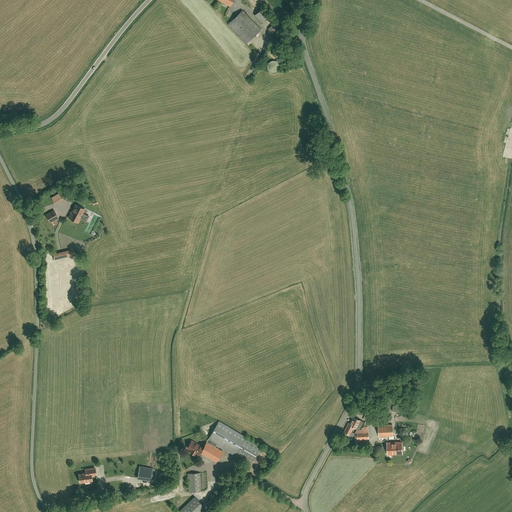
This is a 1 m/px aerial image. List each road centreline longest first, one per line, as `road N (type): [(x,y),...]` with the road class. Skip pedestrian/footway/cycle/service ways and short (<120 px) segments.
road 1 (unclassified): [(305,511),(306,489),(358,383),(351,217),(302,47),(303,0)]
road 2 (unclassified): [(45,511),(32,465),(34,247),(0,156)]
road 3 (unclassified): [(0,129),(54,117),(149,0)]
